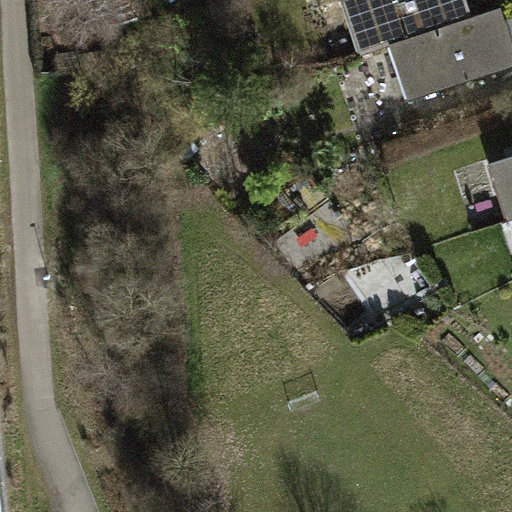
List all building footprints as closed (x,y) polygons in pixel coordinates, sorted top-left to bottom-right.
[(344,0),(351,22),(362,19),(355,0),(344,0)] [(467,0),(355,0),(362,19),(351,22),(362,54),(391,45),(473,18),(467,0)] [(473,18),(391,45),(409,100),(511,66),(511,36),(503,8),(473,18)] [(511,156),(500,160),(508,184),(498,187),(509,220),(511,218),(511,156)] [(490,163),(498,187),(508,184),(500,160),(490,163)]
